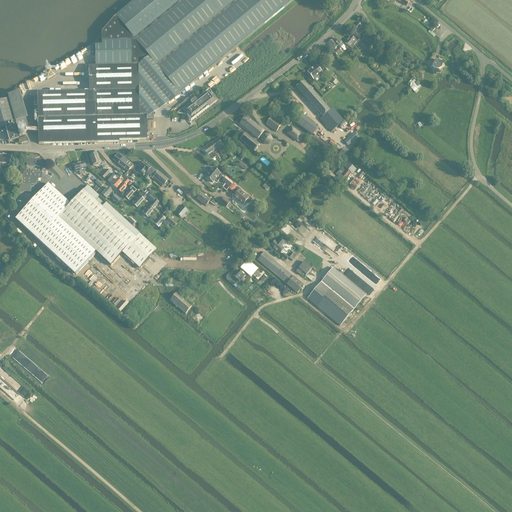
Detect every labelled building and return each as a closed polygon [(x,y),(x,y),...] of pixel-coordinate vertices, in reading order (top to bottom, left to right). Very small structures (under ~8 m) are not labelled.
[(102,33),(102,43),(100,44),(100,46),(95,46),(96,67),(89,67),(89,92),(37,93),(39,144),(119,142),(119,141),(147,140),(147,116),(180,95),(239,46),(294,0),(135,0),(116,17),(102,33)] [(361,34),(365,29),(358,23),(351,30),(358,35),(360,33),(361,34)] [(352,49),(353,47),(355,48),(359,44),(368,52),(370,49),(359,40),(357,42),(351,36),(345,44),(352,49)] [(370,49),(374,45),(369,41),(364,37),(362,40),(366,44),(366,45),(370,49)] [(332,40),(338,47),(340,49),(344,46),(336,39),(334,41),(333,39),(332,40)] [(335,50),(338,47),(332,40),(328,43),(332,48),(333,48),(335,50)] [(434,69),(435,70),(434,70),(436,75),(441,75),(439,70),(440,70),(441,70),(441,69),(442,69),(442,68),(443,67),(443,66),(443,65),(443,64),(442,63),(442,62),(441,62),(441,61),(440,61),(439,61),(439,60),(438,60),(437,60),(436,61),(435,61),(434,62),(433,63),(433,64),(433,65),(432,65),(433,66),(433,67),(433,68),(434,69)] [(322,74),(320,71),(316,66),(308,73),(314,80),(322,74)] [(411,83),(410,87),(416,94),(419,91),(417,90),(421,87),(414,80),(411,83)] [(297,88),(323,117),(320,120),(331,132),(344,121),(333,109),(331,111),(305,82),(297,88)] [(195,99),(177,114),(186,115),(187,117),(191,122),(209,108),(208,108),(217,101),(213,96),(213,95),(209,91),(196,101),(195,99)] [(0,128),(15,124),(7,99),(0,101),(0,128)] [(272,102),(267,109),(271,112),(276,105),(272,102)] [(301,115),(296,123),(300,126),(306,119),(301,115)] [(258,140),(264,132),(246,117),(240,125),(258,140)] [(266,125),(276,132),(282,125),(271,118),(266,125)] [(15,125),(5,128),(9,142),(19,139),(19,137),(21,144),(27,142),(26,137),(25,135),(26,135),(24,129),(27,128),(25,119),(15,122),(17,127),(16,128),(15,125)] [(314,125),(309,132),(312,135),(318,128),(314,125)] [(286,134),(298,143),(298,142),(300,143),(304,137),(303,136),(304,136),(291,126),(291,127),(290,126),(286,132),(287,133),(286,134)] [(254,151),(260,145),(245,133),(240,140),(254,151)] [(260,138),(263,144),(269,145),(273,140),(271,134),(264,133),(260,138)] [(355,133),(344,142),(348,147),(359,137),(355,133)] [(213,142),(217,149),(222,146),(222,145),(223,144),(220,141),(219,142),(217,139),(213,142)] [(216,157),(217,158),(219,156),(216,152),(216,151),(216,150),(217,149),(213,142),(208,146),(213,152),(216,157)] [(203,149),(206,153),(205,153),(205,154),(205,155),(206,155),(207,155),(208,156),(208,155),(210,158),(211,160),(216,157),(213,152),(208,146),(203,149)] [(128,171),(133,166),(125,159),(120,154),(118,153),(113,159),(119,165),(128,171)] [(100,164),(100,163),(101,163),(100,160),(99,161),(98,157),(99,157),(99,156),(98,156),(97,154),(90,156),(93,166),(100,164)] [(0,166),(9,167),(9,158),(9,155),(0,155),(0,166)] [(22,178),(22,183),(20,183),(19,192),(31,193),(31,185),(22,185),(22,184),(36,185),(36,182),(38,182),(39,179),(42,179),(43,168),(40,168),(41,160),(27,159),(27,167),(24,167),(23,178),(22,178)] [(241,162),(238,165),(244,170),(247,167),(241,162)] [(80,175),(83,175),(79,163),(74,165),(76,172),(79,172),(80,175)] [(141,168),(139,171),(143,174),(145,172),(146,173),(148,171),(152,174),(154,171),(144,163),(142,165),(140,166),(141,167),(140,168),(141,168)] [(348,163),(337,174),(340,177),(348,183),(354,176),(352,175),(356,170),(348,163)] [(214,169),(206,178),(213,183),(215,180),(218,182),(223,176),(220,174),(214,169)] [(158,172),(153,178),(163,187),(169,180),(158,172)] [(274,173),(271,177),(275,181),(279,184),(281,180),(278,177),(274,173)] [(109,183),(115,176),(113,174),(107,181),(109,183)] [(230,188),(233,184),(225,177),(222,181),(225,184),(222,187),(227,191),(230,187),(230,188)] [(117,189),(124,181),(121,179),(119,181),(117,179),(112,185),(117,189)] [(125,186),(129,182),(127,179),(117,190),(121,194),(126,188),(125,186)] [(95,183),(100,188),(103,184),(98,180),(95,183)] [(139,268),(156,250),(139,234),(140,234),(88,186),(71,205),(48,184),(16,220),(75,274),(96,252),(111,266),(122,253),(139,268)] [(130,190),(125,197),(128,200),(134,194),(134,193),(138,189),(134,185),(130,190)] [(243,204),(246,201),(248,203),(250,203),(252,200),(247,195),(246,196),(240,191),(241,190),(238,187),(234,193),(236,195),(234,197),(243,204)] [(106,199),(107,198),(107,199),(109,199),(114,194),(108,188),(102,195),(106,199)] [(142,195),(134,205),(137,208),(144,200),(142,199),(144,197),(148,192),(146,190),(144,193),(142,195)] [(206,206),(210,201),(201,194),(197,199),(206,206)] [(117,204),(121,200),(115,195),(111,200),(117,204)] [(226,207),(230,202),(225,198),(221,203),(226,207)] [(152,205),(144,214),(148,218),(153,212),(151,210),(153,209),(158,203),(159,204),(160,202),(157,199),(156,199),(151,205),(152,205)] [(182,206),(176,214),(181,218),(187,210),(182,206)] [(165,213),(155,224),(158,227),(165,220),(164,219),(167,215),(165,213)] [(135,223),(129,217),(125,221),(132,227),(135,223)] [(177,224),(176,223),(172,219),(170,217),(166,221),(174,228),(177,224)] [(270,247),(280,255),(284,249),(281,247),(284,243),(280,239),(277,243),(274,241),(270,247)] [(264,252),(258,260),(287,284),(293,277),(264,252)] [(247,261),(240,268),(251,277),(258,269),(247,260),(247,261)] [(304,262),(298,269),(306,275),(311,269),(304,262)] [(333,268),(307,299),(340,326),(366,295),(333,268)] [(258,270),(253,276),(256,278),(258,280),(264,274),(263,272),(259,269),(258,270)] [(233,276),(235,278),(233,279),(237,283),(238,281),(239,282),(245,277),(239,270),(233,276)] [(182,296),(193,305),(196,302),(185,292),(182,296)] [(176,293),(170,301),(186,314),(192,307),(176,293)]
